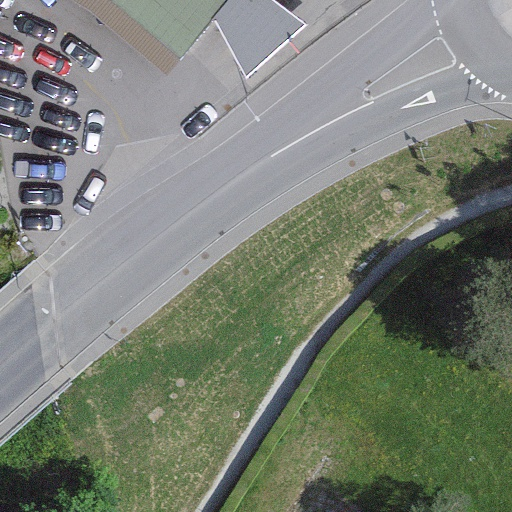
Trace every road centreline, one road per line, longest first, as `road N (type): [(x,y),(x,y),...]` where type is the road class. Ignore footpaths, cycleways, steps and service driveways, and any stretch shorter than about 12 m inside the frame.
road 1 (secondary): [(0,367),(185,215),(307,134)]
road 2 (secondary): [(307,134),(386,101),(511,70)]
road 3 (secondary): [(443,0),(307,134)]
